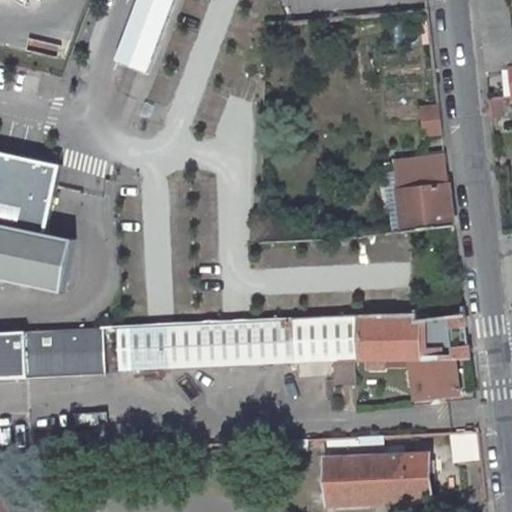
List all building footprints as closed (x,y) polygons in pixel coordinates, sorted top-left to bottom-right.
[(178,0),(140,0),(116,63),(149,76),(178,0)] [(511,36),(508,0),(479,0),(487,71),(507,69),(506,63),(511,62),(511,36)] [(404,231),(455,225),(446,155),(418,159),(416,146),(384,150),(387,175),(397,174),(404,231)] [(37,159),(0,151),(0,279),(68,294),(79,240),(53,236),(64,186),(67,165),(37,159)] [(456,357),(471,357),(466,315),(417,321),(416,313),(362,315),(363,358),(369,358),(387,358),(412,357),(456,357)] [(299,360),(297,318),(126,326),(119,327),(121,369),(299,360)] [(108,374),(106,327),(14,332),(17,378),(108,374)] [(0,378),(17,378),(14,332),(0,332),(0,378)] [(461,393),(456,357),(412,357),(417,399),(461,393)] [(355,383),(354,358),(335,358),(336,384),(355,383)] [(387,368),(387,358),(369,358),(369,369),(387,368)] [(483,459),(480,432),(451,433),(455,463),(483,459)] [(432,498),(430,455),(405,456),(405,446),(363,448),(363,446),(385,445),(385,436),(329,439),(331,503),(432,498)] [(185,457),(211,456),(210,444),(184,445),(185,457)] [(310,458),(309,446),(247,450),(248,462),(310,458)] [(213,451),(214,463),(245,461),(245,449),(213,451)] [(215,478),(246,477),(245,461),(214,463),(215,478)]
